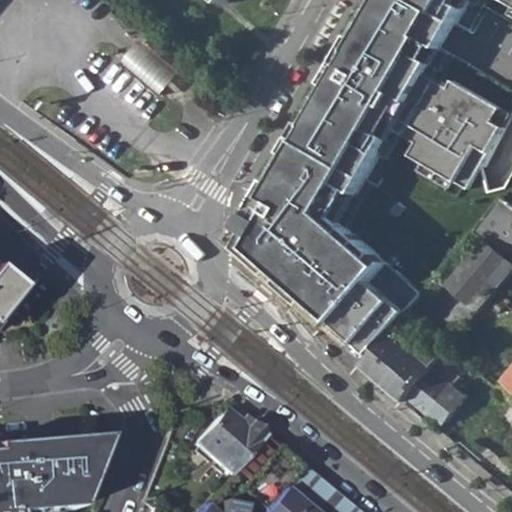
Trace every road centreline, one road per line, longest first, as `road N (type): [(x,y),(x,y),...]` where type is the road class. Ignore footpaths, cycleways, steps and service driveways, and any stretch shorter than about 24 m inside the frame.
road 1 (secondary): [(478,511),(357,412),(214,271)]
road 2 (secondary): [(160,333),(275,411),(398,511)]
road 3 (residential): [(324,0),(184,224)]
road 4 (secondary): [(155,217),(0,110)]
road 5 (residential): [(117,511),(140,427),(100,362)]
road 6 (secondary): [(0,187),(97,279)]
